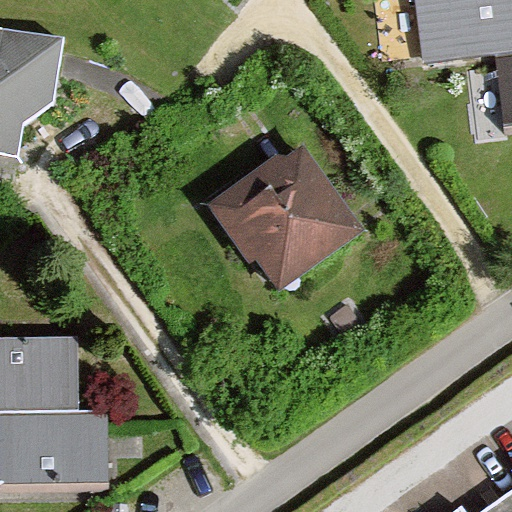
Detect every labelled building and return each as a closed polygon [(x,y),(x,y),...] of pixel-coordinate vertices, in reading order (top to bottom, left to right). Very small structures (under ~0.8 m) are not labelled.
[(511,0),(405,0),(412,63),(485,54),(493,125),(511,122),(511,0)] [(65,37),(0,27),(0,153),(17,156),(23,123),(55,101),(65,37)] [(292,140),(207,207),(275,292),(359,224),(292,140)] [(79,337),(0,337),(0,483),(106,483),(106,407),(79,407),(79,337)] [(511,511),(511,487),(476,511),(511,511)]
